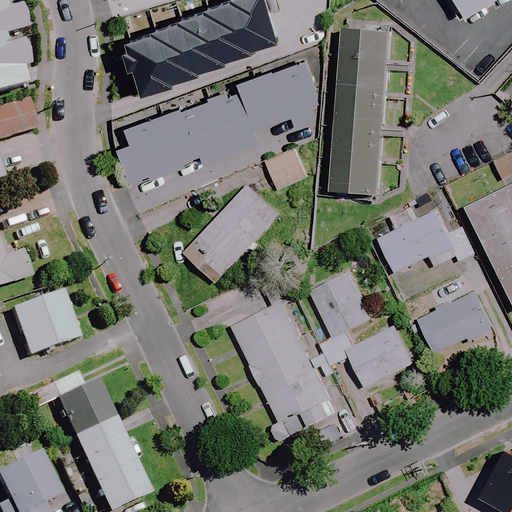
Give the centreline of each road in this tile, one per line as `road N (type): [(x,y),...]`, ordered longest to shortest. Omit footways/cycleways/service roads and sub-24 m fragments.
road 1 (residential): [(65,0),(85,175),(238,511)]
road 2 (residential): [(278,511),(511,399)]
